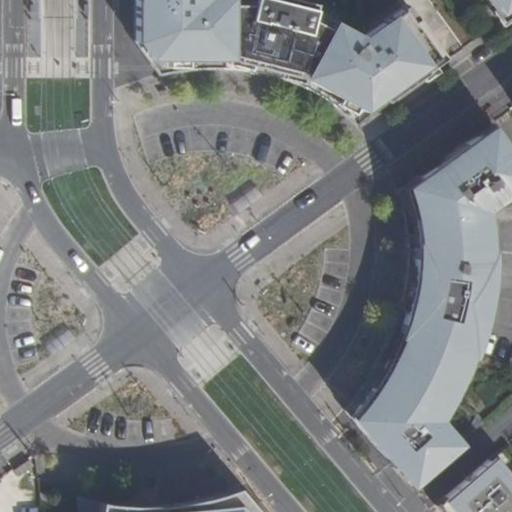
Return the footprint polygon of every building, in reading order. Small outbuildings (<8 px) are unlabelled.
[(250,0),(137,0),(137,37),(162,74),(199,66),(263,70),(312,88),(362,121),(451,57),(410,1),(365,31),(329,24),(314,15),(250,0)] [(511,0),(484,0),(498,18),(511,6),(511,0)] [(484,214),(511,193),(511,152),(487,118),(399,183),(411,265),(373,380),(335,415),(407,493),(461,444),(439,420),(483,323),(484,214)] [(511,511),(511,483),(489,457),(433,506),(438,511),(511,511)] [(248,511),(229,490),(177,506),(119,510),(90,505),(87,511),(248,511)]
